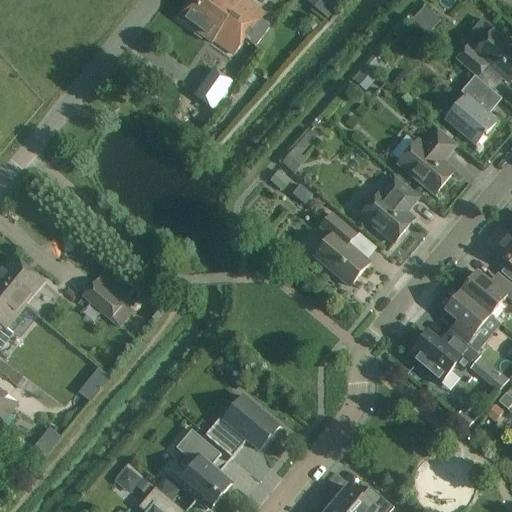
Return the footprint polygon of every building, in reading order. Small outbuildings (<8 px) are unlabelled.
[(245,0),(194,0),(179,21),(211,44),(213,41),(234,56),(245,41),(254,48),(268,29),(258,22),(264,14),(245,0)] [(330,0),(319,0),(313,7),(329,20),(340,7),(330,0)] [(511,44),(483,20),(473,31),(485,43),(475,53),(468,47),(456,61),(476,78),(487,65),(510,84),(511,81),(511,44)] [(194,97),(215,111),(234,84),(213,69),(194,97)] [(463,131),(461,133),(477,147),(485,136),(487,138),(499,123),(486,113),(499,98),(475,77),(461,93),(465,97),(455,108),(458,111),(450,121),(463,131)] [(435,196),(455,173),(443,162),(455,147),(437,132),(424,147),(418,142),(399,165),(435,196)] [(281,187),(288,178),(279,170),(271,179),(281,187)] [(394,245),(414,221),(406,214),(418,199),(394,179),(382,193),(381,193),(361,217),(394,245)] [(313,196),(301,186),(293,195),(305,205),(313,196)] [(315,258),(350,288),(370,264),(349,246),(356,236),(332,216),(321,228),(332,238),(315,258)] [(511,235),(496,253),(511,267),(511,280),(511,282),(511,235)] [(0,353),(14,334),(9,330),(46,286),(15,260),(8,268),(4,268),(0,273),(0,353)] [(478,274),(462,293),(491,317),(507,298),(511,302),(511,287),(503,281),(496,289),(478,274)] [(111,321),(124,306),(97,282),(84,297),(111,321)] [(491,317),(462,293),(446,312),(464,328),(456,337),(476,353),(484,344),(475,336),(491,317)] [(124,306),(111,321),(120,329),(133,313),(124,306)] [(477,357),(455,339),(446,349),(428,334),(407,358),(440,386),(456,366),(464,372),(477,357)] [(491,366),(479,357),(472,365),(484,375),(491,366)] [(0,420),(5,424),(19,405),(16,402),(13,406),(7,401),(10,398),(0,390),(0,420)] [(489,394),(481,407),(491,413),(499,401),(489,394)] [(499,403),(508,410),(511,405),(511,398),(506,394),(499,403)] [(452,407),(464,416),(473,403),(460,395),(452,407)] [(260,452),(280,428),(244,398),(229,415),(226,412),(206,437),(232,459),(247,442),(260,452)] [(195,497),(193,500),(206,511),(209,509),(211,510),(232,485),(211,468),(221,456),(192,431),(176,450),(186,458),(181,465),(190,473),(180,484),(195,497)] [(337,501),(332,507),(337,511),(391,511),(394,509),(370,488),(361,498),(349,488),(337,502),(337,501)] [(183,511),(156,489),(139,509),(143,511),(183,511)]
